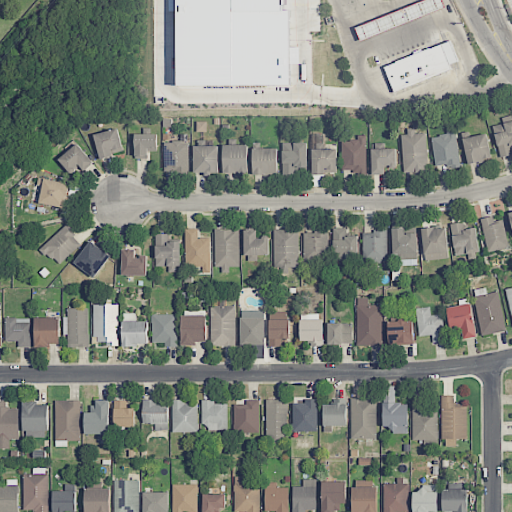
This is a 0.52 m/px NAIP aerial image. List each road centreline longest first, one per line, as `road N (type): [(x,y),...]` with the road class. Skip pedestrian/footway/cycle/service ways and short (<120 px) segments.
road 1 (residential): [(0,377),(414,372),(511,359)]
road 2 (residential): [(511,183),(407,202),(122,203)]
road 3 (residential): [(493,365),(493,511)]
